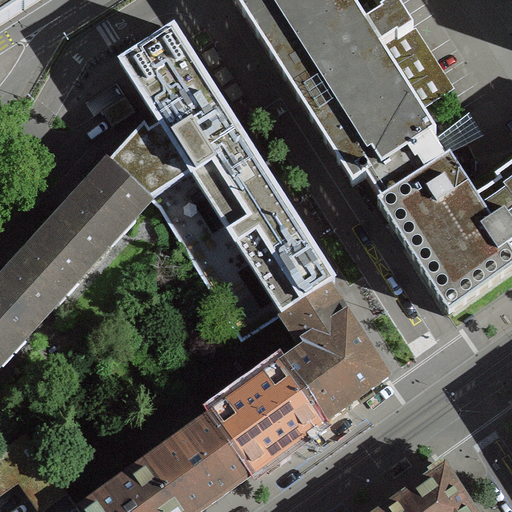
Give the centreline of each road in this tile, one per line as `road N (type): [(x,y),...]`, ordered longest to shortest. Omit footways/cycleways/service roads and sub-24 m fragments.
road 1 (residential): [(174,0),(206,8),(440,392)]
road 2 (residential): [(284,511),(440,392)]
road 3 (residential): [(162,0),(79,51),(31,127)]
road 4 (residential): [(440,392),(511,499)]
